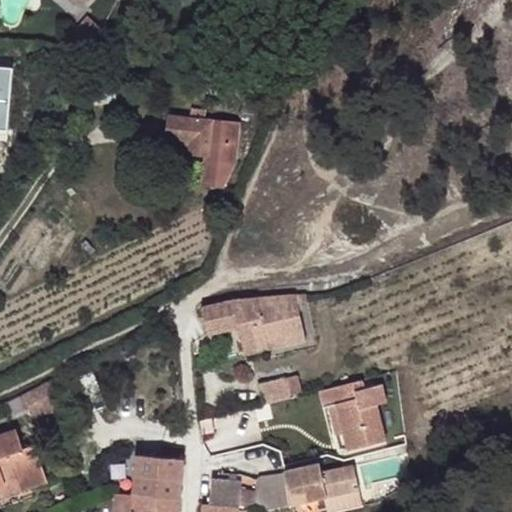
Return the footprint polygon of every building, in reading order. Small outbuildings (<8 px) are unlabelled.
[(97,42),(104,30),(89,17),(70,39),(97,42)] [(97,42),(70,39),(65,38),(64,50),(90,53),(97,42)] [(213,66),(195,64),(194,75),(211,77),(213,66)] [(190,117),(169,115),(166,149),(205,154),(203,182),(221,185),(232,161),(236,123),(202,120),(202,109),(192,107),(190,117)] [(231,299),(202,306),(208,333),(239,326),(245,352),(305,336),(296,299),(306,298),(306,293),(275,298),(255,297),(231,299)] [(92,371),(63,383),(77,416),(106,404),(92,371)] [(296,375),(286,378),(290,394),(301,391),(298,377),(296,375)] [(260,385),(265,404),(270,402),(290,398),(290,394),(286,378),(260,385)] [(49,380),(20,396),(30,416),(40,415),(54,412),(58,411),(61,406),(60,402),(58,399),(49,380)] [(386,441),(385,440),(376,404),(384,401),(381,384),(364,388),(362,380),(320,390),(325,406),(329,405),(336,403),(344,434),(348,450),(386,441)] [(336,403),(329,405),(337,434),(344,434),(336,403)] [(16,430),(1,435),(3,443),(19,438),(16,430)] [(0,485),(17,480),(20,490),(47,481),(35,447),(24,450),(19,438),(3,443),(1,435),(0,435),(0,485)] [(181,499),(184,459),(137,454),(134,475),(133,494),(181,499)] [(398,459),(385,462),(390,481),(402,479),(398,459)] [(319,465),(286,472),(292,503),(358,489),(353,467),(321,473),(319,465)] [(237,508),(249,509),(250,502),(239,500),(241,480),(230,479),(213,478),(210,504),(203,503),(203,506),(233,508),(237,508)] [(17,480),(0,485),(0,497),(20,490),(17,480)] [(130,511),(133,494),(125,493),(117,492),(115,511),(130,511)] [(179,511),(181,499),(133,494),(130,511),(179,511)]
